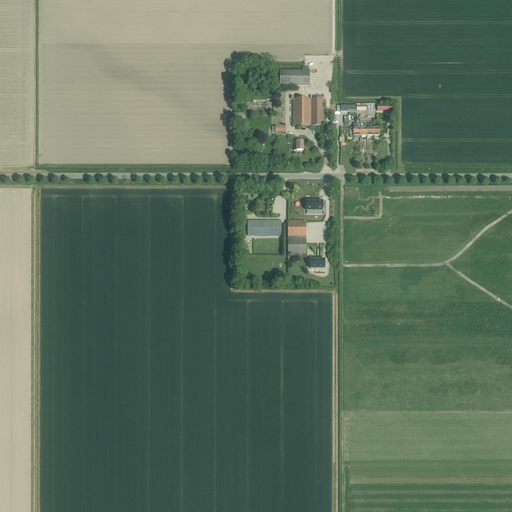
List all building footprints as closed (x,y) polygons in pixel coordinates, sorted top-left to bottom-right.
[(309,71),(288,71),(280,71),(280,87),(309,87),(309,71)] [(323,126),(323,100),(293,100),(293,126),(323,126)] [(303,151),(303,142),(301,142),(301,139),(294,139),(294,142),(296,142),(296,147),(294,147),(294,151),(296,151),(303,151)] [(306,211),(323,211),(323,202),(306,202),(306,211)] [(248,236),(281,236),(281,222),(248,222),(248,236)] [(306,255),(306,222),(288,222),(288,255),(306,255)] [(310,260),(310,269),(325,269),(325,260),(310,260)]
